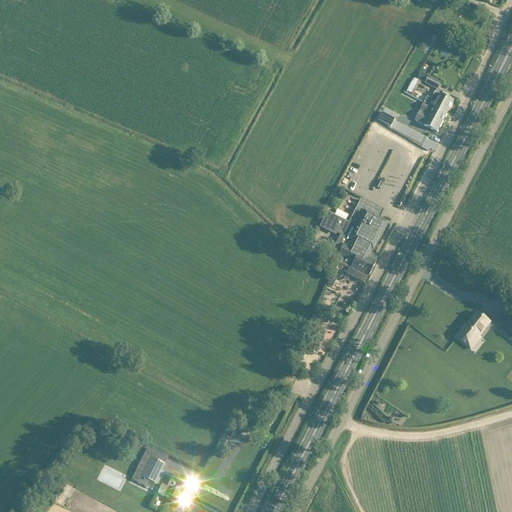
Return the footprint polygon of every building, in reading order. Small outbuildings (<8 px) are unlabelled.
[(407,87),(414,74),(410,72),(406,78),(400,75),(395,82),(402,86),(403,85),(407,87)] [(441,83),(432,78),(429,76),(425,83),(429,85),(438,90),(441,83)] [(414,79),(407,91),(406,93),(413,97),(414,95),(413,94),(419,85),(420,86),(421,83),(414,79)] [(431,98),(428,97),(425,103),(447,115),(454,102),(445,97),(435,92),(431,98)] [(424,126),(429,128),(437,132),(438,133),(439,131),(447,115),(425,103),(420,111),(415,121),(425,125),(424,126)] [(381,112),(377,120),(391,127),(395,119),(381,112)] [(327,212),(321,225),(344,237),(340,244),(337,242),(328,259),(344,267),(338,278),(356,288),(360,281),(365,283),(368,277),(369,277),(376,263),(375,262),(377,258),(370,254),(371,252),(373,252),(388,223),(378,218),(381,211),(361,200),(349,223),(327,212)] [(327,286),(332,288),(335,281),(331,279),(327,286)] [(465,326),(456,338),(467,346),(468,346),(476,336),(478,338),(479,337),(490,323),(478,313),(467,327),(465,326)] [(143,455),(134,473),(141,476),(138,483),(151,489),(164,464),(143,455)] [(125,468),(132,470),(137,459),(131,456),(125,468)] [(180,477),(174,474),(171,480),(168,488),(162,485),(158,494),(169,500),(186,509),(190,501),(188,500),(196,485),(180,477)] [(52,490),(49,494),(56,498),(59,494),(65,483),(58,479),(52,490)] [(160,496),(154,508),(163,511),(169,500),(160,496)]
